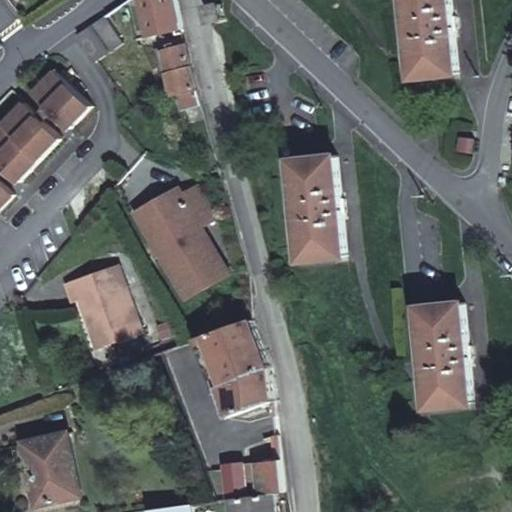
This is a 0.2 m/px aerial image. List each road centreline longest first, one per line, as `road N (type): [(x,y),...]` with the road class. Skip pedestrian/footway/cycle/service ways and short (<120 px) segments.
road 1 (residential): [(190,0),(277,340),(300,511)]
road 2 (residential): [(253,0),(480,205)]
road 3 (residential): [(480,205),(511,58)]
